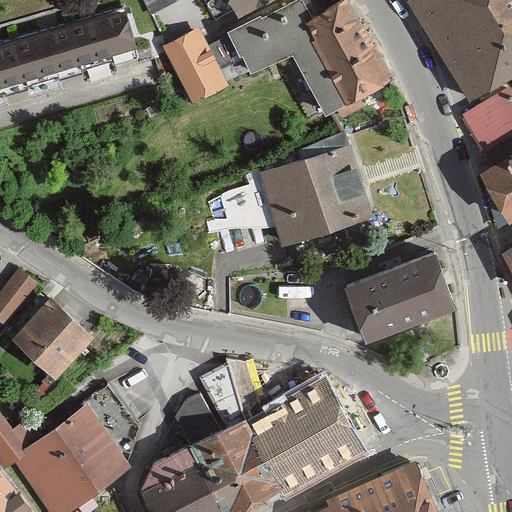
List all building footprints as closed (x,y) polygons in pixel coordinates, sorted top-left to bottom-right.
[(305,0),(283,0),(235,28),(257,66),(294,45),(329,105),(390,70),(350,0),(343,0),(315,16),(305,0)] [(511,85),(511,0),(419,0),(412,5),(476,108),(511,85)] [(128,6),(0,41),(0,76),(137,38),(128,6)] [(355,149),(262,177),(284,249),(377,222),(355,149)] [(511,163),(485,180),(511,222),(511,163)] [(460,315),(438,257),(349,290),(371,348),(460,315)] [(40,287),(20,271),(0,295),(0,322),(7,328),(40,287)] [(97,343),(53,304),(17,345),(62,384),(97,343)] [(331,382),(249,422),(285,493),(367,452),(331,382)] [(68,511),(130,468),(82,402),(27,446),(0,411),(0,447),(49,511),(68,511)] [(247,511),(285,493),(249,422),(190,450),(221,511),(247,511)] [(221,511),(190,450),(156,467),(145,495),(153,511),(221,511)] [(438,511),(416,464),(331,504),(333,509),(326,511),(438,511)] [(0,511),(33,511),(1,471),(0,471),(0,511)]
